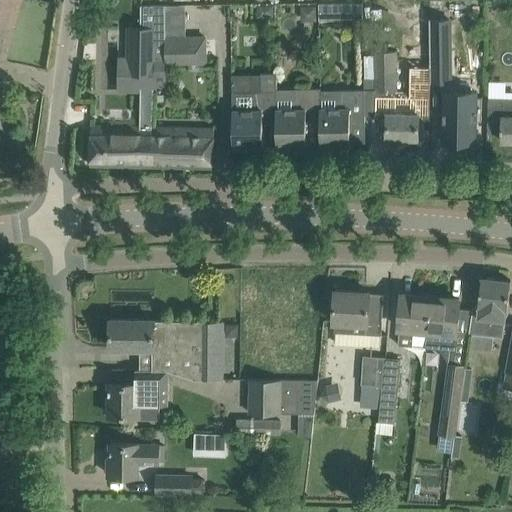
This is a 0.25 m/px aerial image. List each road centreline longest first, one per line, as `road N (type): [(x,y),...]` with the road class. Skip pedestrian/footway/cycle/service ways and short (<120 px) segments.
road 1 (residential): [(511,181),(53,188)]
road 2 (unclassified): [(58,265),(315,253),(511,263)]
road 3 (unclassified): [(511,232),(293,216),(97,220)]
road 4 (unclassified): [(57,511),(58,265)]
road 5 (unclassified): [(53,188),(73,0)]
